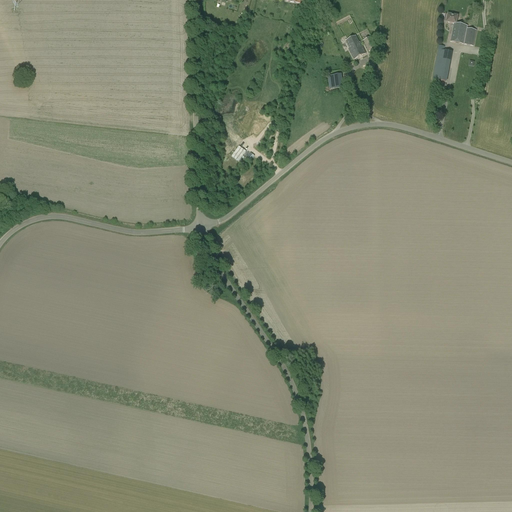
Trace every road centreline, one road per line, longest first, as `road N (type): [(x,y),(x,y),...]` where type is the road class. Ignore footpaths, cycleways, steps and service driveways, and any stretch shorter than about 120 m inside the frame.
road 1 (unclassified): [(511,162),(402,128),(349,126),(223,220),(201,226)]
road 2 (unclassified): [(309,511),(303,413),(201,226)]
road 3 (unclassified): [(201,226),(193,0)]
road 4 (unclassified): [(0,243),(40,218),(139,232),(201,226)]
